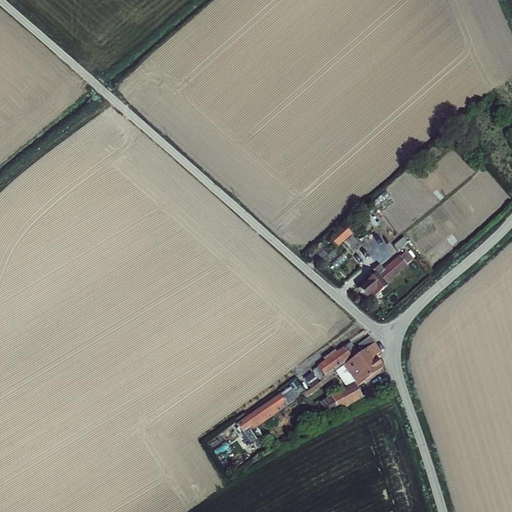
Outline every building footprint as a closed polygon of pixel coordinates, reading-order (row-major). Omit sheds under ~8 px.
[(329,250),(315,261),(322,267),(324,264),(328,268),(348,250),(345,247),(349,243),(358,255),(366,248),(351,229),(336,243),(342,249),(334,256),(329,250)] [(363,292),(372,302),(378,297),(380,299),(391,290),(385,283),(414,259),(407,250),(378,273),(372,266),(370,269),(378,279),(363,292)] [(360,345),(366,353),(376,346),(370,338),(360,345)] [(326,382),(348,366),(364,354),(354,341),(315,368),(326,382)] [(379,357),(384,354),(379,344),(376,346),(366,353),(364,354),(348,366),(361,384),(363,386),(387,369),(379,357)] [(319,387),(308,373),(301,379),(312,392),(319,387)] [(337,416),(370,396),(363,386),(361,384),(330,406),(337,416)] [(281,397),(249,420),(257,431),(303,398),(298,392),(284,402),(281,397)] [(259,435),(252,440),(259,449),(266,444),(259,435)]
